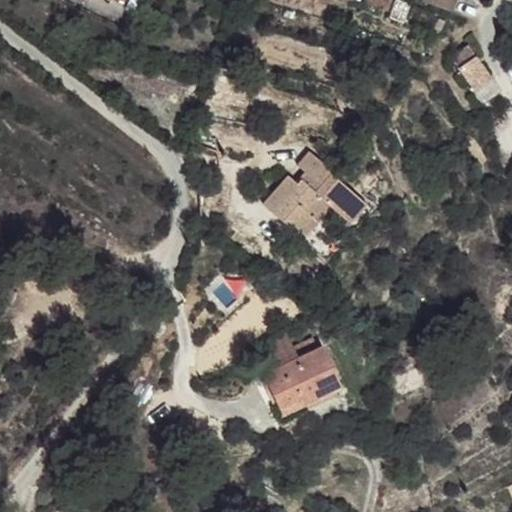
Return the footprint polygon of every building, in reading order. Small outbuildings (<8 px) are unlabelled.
[(459,0),(422,0),(422,1),(454,13),(459,0)] [(465,42),(450,54),(473,87),(488,76),(465,42)] [(495,86),(488,76),(473,87),(480,97),(495,86)] [(327,167),(304,143),(289,156),(301,168),(296,174),(293,170),(289,174),(281,165),(255,191),(274,213),(278,210),(327,167)] [(353,194),(327,167),(278,210),(295,227),(309,214),(303,206),(318,193),(334,211),(353,194)] [(360,201),(353,194),(334,211),(342,219),(360,201)] [(276,355),(297,345),(291,331),(269,342),(276,355)] [(340,373),(320,335),(297,345),(276,355),(261,363),(281,402),(340,373)] [(159,377),(135,366),(121,399),(145,409),(159,377)]
